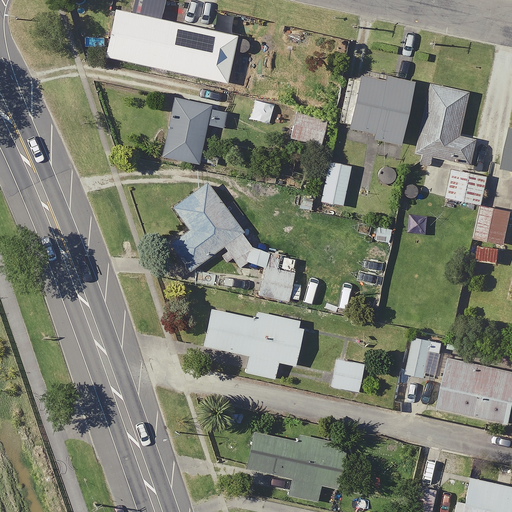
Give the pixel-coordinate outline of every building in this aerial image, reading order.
[(244,36),(106,7),(96,55),(221,81),(228,48),(241,51),(244,36)] [(402,83),(342,71),(332,124),(363,130),(362,136),(390,141),(402,83)] [(461,89),(422,82),(409,152),(464,163),(468,138),(452,135),(461,89)] [(221,105),(168,96),(158,156),(193,162),(199,123),(217,126),(221,105)] [(320,115),(291,109),(285,137),(314,143),(320,115)] [(511,127),(507,127),(498,167),(511,170),(511,127)] [(345,164),(322,160),(314,200),(337,205),(345,164)] [(480,174),(446,167),(439,197),(474,204),(480,174)] [(246,246),(201,182),(168,206),(182,226),(163,240),(184,269),(218,245),(233,267),(242,260),(258,268),(252,293),(282,300),(293,258),(246,246)] [(505,211),(475,205),(469,237),(499,243),(505,211)] [(493,246),(471,245),(470,260),(492,262),(493,246)] [(247,316),(204,307),(196,344),(243,354),(239,371),(268,377),(272,360),(289,364),(298,320),(248,310),(247,316)] [(427,339),(407,335),(400,372),(420,376),(427,339)] [(511,385),(511,370),(443,355),(431,406),(503,423),(511,385)] [(358,363),(329,357),(324,386),(353,391),(358,363)] [(339,447),(247,432),(241,468),(287,476),(284,495),(311,499),(314,484),(333,487),(339,447)] [(511,511),(511,487),(463,477),(457,501),(449,499),(446,511),(511,511)] [(424,511),(430,489),(412,485),(405,511),(424,511)]
